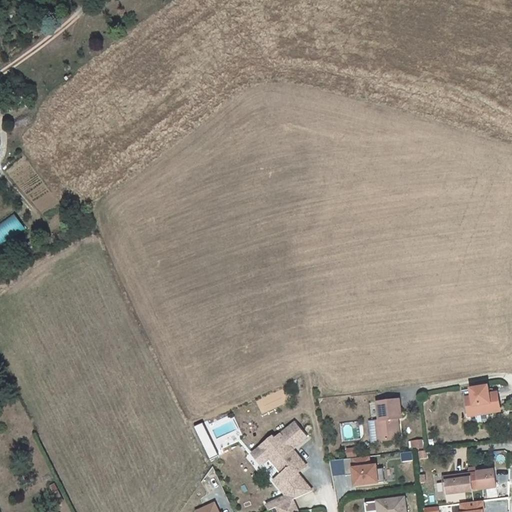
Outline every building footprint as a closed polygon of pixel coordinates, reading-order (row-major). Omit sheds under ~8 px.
[(0,223),(0,245),(0,246),(25,228),(14,213),(0,223)] [(490,386),(472,389),(473,397),(467,398),(470,416),(501,412),(498,393),(491,394),(490,386)] [(373,442),(401,439),(398,419),(402,418),(400,400),(378,403),(380,421),(370,422),(373,442)] [(273,481),(279,488),(297,474),(304,468),(290,452),(307,438),(296,424),(275,440),(273,437),(252,454),(261,465),(269,458),(282,474),(273,481)] [(371,464),(371,456),(352,457),(353,487),(379,485),(378,463),(371,464)] [(473,491),(481,489),(497,487),(494,470),(479,472),(470,473),(442,476),(446,503),(467,501),(466,491),(473,491)] [(286,497),(281,499),(283,503),(292,499),(311,491),(297,474),(279,488),(286,497)] [(482,499),(481,489),(473,491),(474,500),(482,499)] [(59,492),(54,494),(59,504),(64,502),(59,492)] [(266,506),(268,510),(276,506),(283,503),(281,499),(266,506)] [(283,503),(276,506),(279,511),(298,511),(292,499),(283,503)] [(366,511),(378,511),(379,511),(407,511),(405,499),(378,502),(366,503),(366,511)]
